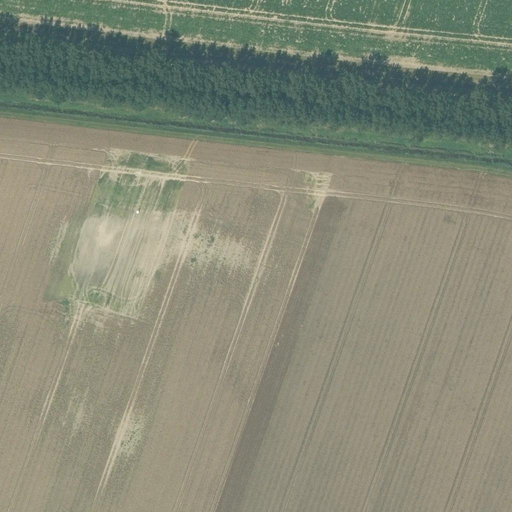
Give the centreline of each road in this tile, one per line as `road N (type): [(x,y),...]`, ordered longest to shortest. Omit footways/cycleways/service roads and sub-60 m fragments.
road 1 (track): [(511,173),(0,113)]
road 2 (track): [(511,106),(0,47)]
road 3 (track): [(0,91),(511,149)]
road 4 (track): [(0,25),(396,71),(394,93)]
